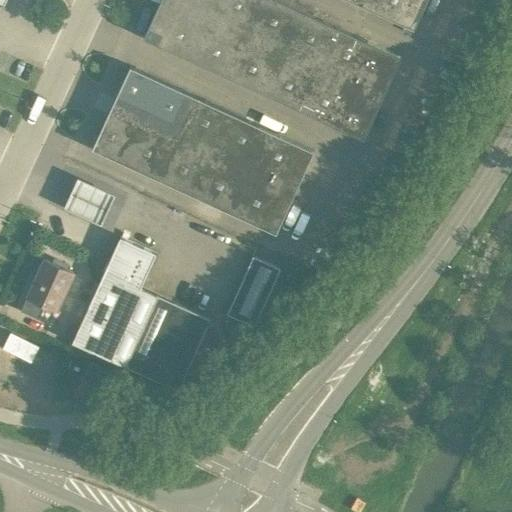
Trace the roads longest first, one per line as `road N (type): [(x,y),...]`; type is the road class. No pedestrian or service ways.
road 1 (primary): [(487,183),(295,400),(236,473),(219,511)]
road 2 (primary): [(269,511),(358,358),(487,183)]
road 3 (unknown): [(67,45),(368,166)]
road 4 (unclassified): [(0,191),(88,0)]
road 5 (unclassified): [(199,511),(43,455)]
road 6 (unknown): [(304,0),(422,50)]
